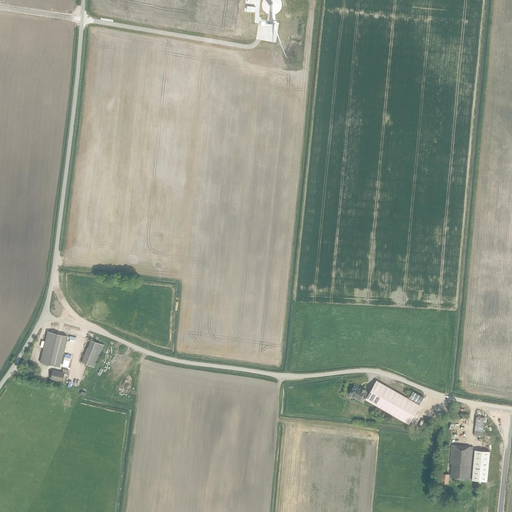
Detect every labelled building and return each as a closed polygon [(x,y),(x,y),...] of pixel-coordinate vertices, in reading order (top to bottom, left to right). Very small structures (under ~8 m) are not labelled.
[(68,336),(48,331),(40,362),(60,367),(68,336)] [(82,362),(95,368),(104,345),(91,340),(82,362)] [(69,370),(63,369),(62,373),(53,371),(51,379),(62,382),(64,373),(68,374),(69,370)] [(409,424),(420,405),(376,381),(369,393),(365,391),(366,390),(361,388),(360,389),(354,386),(349,395),(360,401),(362,397),(365,400),(409,424)] [(424,398),(413,392),(409,398),(420,404),(424,398)] [(482,436),(483,426),(485,418),(476,416),(475,425),(474,435),(482,436)] [(447,483),(448,477),(470,480),(473,446),(452,444),(450,464),(452,464),(451,474),(449,474),(449,473),(442,472),(441,482),(447,483)] [(475,450),(472,480),(487,481),(490,451),(475,450)]
